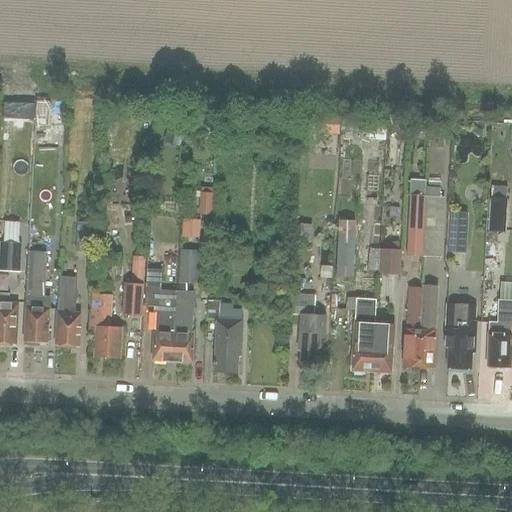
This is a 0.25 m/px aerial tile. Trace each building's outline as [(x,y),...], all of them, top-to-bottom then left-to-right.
[(208,117),(207,121),(209,126),(213,127),(218,125),(219,121),(217,116),(213,115),(208,117)] [(173,116),(166,139),(182,144),(189,121),(173,116)] [(339,135),(340,118),(321,117),(320,134),(339,135)] [(444,132),(430,132),(429,148),(444,148),(444,132)] [(408,254),(424,255),(427,187),(428,187),(429,184),(413,183),(408,254)] [(427,187),(424,255),(443,257),(446,196),(441,196),(441,188),(428,187),(427,187)] [(213,193),(200,192),(198,214),(211,215),(213,193)] [(491,199),(490,232),(506,233),(507,200),(492,199),(491,199)] [(469,252),(470,212),(450,211),(449,251),(469,252)] [(201,243),(202,221),(184,220),(183,242),(201,243)] [(93,250),(94,221),(80,221),(79,250),(93,250)] [(401,248),(401,241),(395,241),(394,248),(383,247),(382,274),(402,275),(404,249),(401,248)] [(0,271),(21,272),(23,243),(1,242),(0,264),(0,271)] [(201,284),(203,251),(181,250),(179,283),(201,284)] [(144,317),(147,258),(134,257),(133,284),(126,284),(124,316),(144,317)] [(152,361),(174,362),(177,300),(162,300),(162,282),(161,281),(161,272),(148,271),(147,306),(159,307),(159,312),(156,312),(155,332),(153,332),(152,361)] [(27,296),(26,296),(23,342),(28,342),(27,346),(40,347),(41,343),(47,344),(50,298),(45,297),(47,273),(29,272),(27,296)] [(213,372),(237,373),(238,357),(243,357),(245,319),(243,319),(243,311),(234,310),(234,304),(222,303),(223,293),(219,293),(220,274),(211,273),(209,321),(216,321),(213,372)] [(59,276),(58,298),(55,346),(79,348),(81,315),(77,314),(79,278),(59,276)] [(423,286),(419,367),(433,368),(436,322),(438,322),(440,284),(424,283),(424,286),(423,286)] [(419,367),(423,286),(411,285),(409,321),(405,321),(403,367),(419,367)] [(195,293),(177,292),(177,300),(174,362),(192,363),(195,293)] [(93,294),(92,311),(90,311),(89,332),(95,333),(94,358),(119,359),(121,327),(110,326),(112,295),(93,294)] [(0,344),(16,346),(19,305),(8,304),(8,296),(0,295),(0,344)] [(317,297),(293,295),(292,316),(302,316),(299,369),(317,369),(318,348),(322,348),(323,332),(330,333),(331,318),(316,317),(317,297)] [(375,321),(376,321),(378,300),(358,299),(357,324),(353,324),(352,345),(354,345),(352,372),(372,373),(375,324),(375,321)] [(511,302),(501,301),(500,324),(492,323),(489,368),(510,370),(511,340),(511,302)] [(476,322),(477,305),(447,303),(445,352),(448,353),(447,369),(471,370),(472,354),(476,354),(478,322),(476,322)] [(395,323),(376,321),(375,321),(375,324),(372,373),(392,373),(395,323)]
